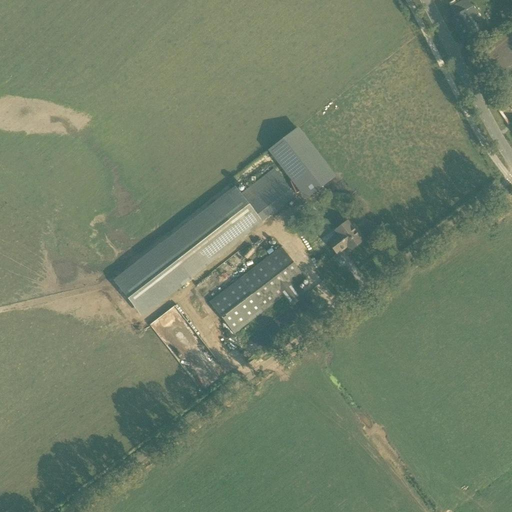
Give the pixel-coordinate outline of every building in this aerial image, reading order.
[(463,40),(477,30),(470,19),(477,14),(468,0),(464,0),(451,8),(456,16),(451,20),(463,40)] [(308,197),(337,176),(298,126),(270,148),(308,197)] [(141,313),(292,196),(300,190),(280,164),(241,195),(237,189),(117,282),(141,313)] [(353,228),(347,221),(334,231),(337,235),(328,243),(337,255),(347,247),(350,251),(365,239),(364,240),(354,227),(353,228)] [(283,296),(291,307),(302,298),(294,288),(305,279),(281,247),(209,303),(234,334),(283,296)]
